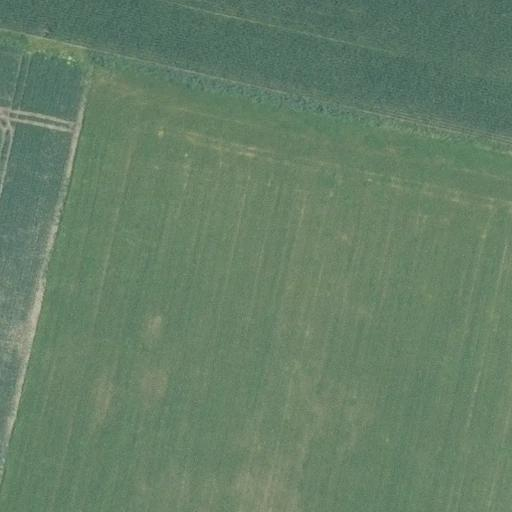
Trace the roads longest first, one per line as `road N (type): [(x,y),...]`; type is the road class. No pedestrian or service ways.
road 1 (residential): [(77,288),(502,390),(472,511)]
road 2 (residential): [(40,449),(302,511)]
